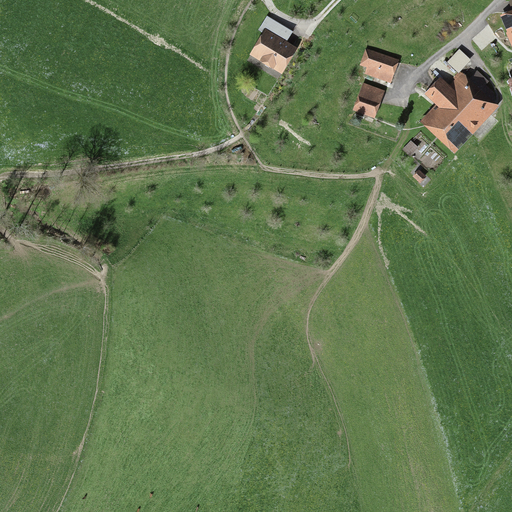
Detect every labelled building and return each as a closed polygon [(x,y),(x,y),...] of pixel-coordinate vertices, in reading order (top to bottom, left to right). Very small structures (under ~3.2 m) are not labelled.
[(266,33),(281,42),(287,32),(278,26),(272,23),(268,20),(262,30),(266,33)] [(281,69),(293,49),(281,42),(266,33),(254,53),(281,69)] [(399,60),(376,51),(375,54),(367,50),(362,61),(370,64),(366,73),(391,82),(399,60)] [(431,122),(454,144),(494,100),(493,93),(485,85),(488,82),(477,71),(470,79),(463,73),(448,88),(439,80),(428,92),(444,107),(431,122)] [(364,96),(361,106),(376,112),(383,94),(364,86),(361,95),(364,96)] [(409,155),(416,147),(410,141),(403,149),(409,155)] [(421,181),(425,176),(420,172),(416,177),(421,181)]
